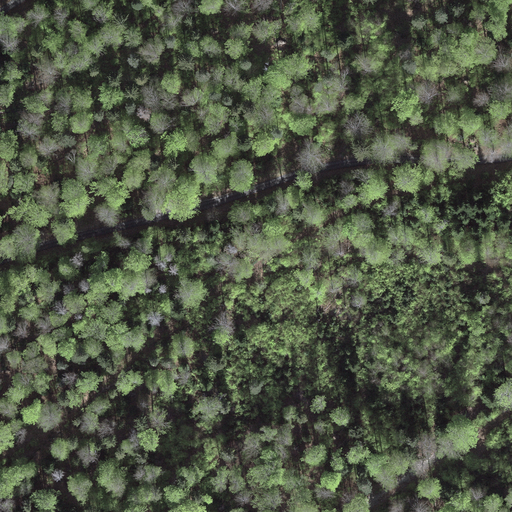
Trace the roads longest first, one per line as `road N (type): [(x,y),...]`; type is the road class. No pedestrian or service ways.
road 1 (track): [(0,462),(223,283),(317,224),(504,157)]
road 2 (unclassified): [(0,259),(332,164),(511,156)]
road 3 (track): [(360,511),(511,408)]
